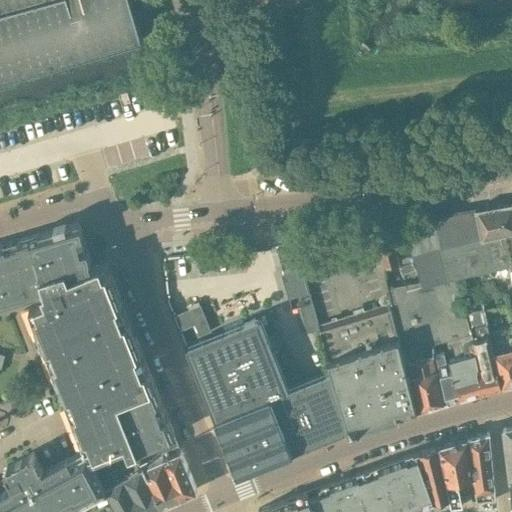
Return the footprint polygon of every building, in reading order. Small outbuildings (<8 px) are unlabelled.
[(130,0),(0,0),(0,78),(142,37),(133,5),(130,0)] [(367,48),(364,44),(360,47),(366,56),(370,53),(367,48)] [(302,80),(295,84),(301,95),(308,92),(305,86),(302,80)] [(511,198),(511,199),(511,200),(503,202),(504,207),(500,208),(504,231),(511,229),(511,198)] [(511,229),(504,231),(500,208),(504,207),(503,202),(432,215),(432,217),(402,222),(412,253),(439,247),(445,280),(456,277),(511,263),(511,229)] [(0,511),(60,511),(74,505),(75,508),(108,490),(104,483),(90,457),(134,440),(137,447),(175,432),(105,259),(89,266),(88,261),(91,260),(79,220),(0,243),(0,298),(10,295),(14,294),(34,288),(41,286),(46,299),(29,305),(32,312),(73,414),(87,450),(47,472),(34,448),(18,457),(2,466),(15,490),(0,497),(0,511)] [(400,261),(389,223),(375,227),(383,265),(400,261)] [(295,243),(278,244),(279,252),(285,274),(281,275),(285,290),(288,300),(309,294),(302,269),(303,269),(295,243)] [(470,327),(456,277),(445,280),(439,247),(412,253),(420,279),(388,286),(392,302),(417,409),(448,400),(436,353),(434,343),(446,340),(447,346),(473,339),(470,327)] [(417,409),(392,302),(319,325),(321,330),(350,428),(417,409)] [(511,311),(510,302),(484,308),(488,322),(495,353),(502,384),(511,381),(511,311)] [(484,308),(466,312),(470,327),(473,339),(480,366),(477,366),(481,390),(502,384),(495,353),(488,322),(484,308)] [(350,428),(321,330),(306,336),(321,373),(289,385),(260,315),(186,345),(237,472),(350,428)] [(447,346),(448,350),(460,396),(481,390),(477,366),(480,366),(473,339),(447,346)] [(460,396),(448,350),(436,353),(448,400),(460,396)] [(494,486),(490,432),(468,438),(475,475),(477,491),(494,486)] [(475,475),(468,438),(439,445),(444,469),(450,498),(451,503),(462,502),(459,486),(458,486),(457,480),(475,475)] [(444,469),(439,445),(419,450),(416,451),(424,474),(434,471),(444,469)] [(180,447),(162,455),(179,496),(197,488),(180,447)] [(402,511),(433,501),(424,474),(416,451),(329,482),(331,488),(310,495),(308,490),(258,508),(259,511),(402,511)] [(126,464),(120,467),(143,511),(162,504),(153,487),(148,475),(141,463),(141,464),(136,454),(124,461),(126,464)] [(154,472),(148,475),(153,487),(162,504),(179,496),(162,455),(148,461),(154,472)] [(121,474),(104,483),(108,490),(120,511),(141,511),(143,511),(120,467),(118,468),(121,474)] [(450,498),(444,469),(434,471),(424,474),(433,501),(434,501),(450,498)]
